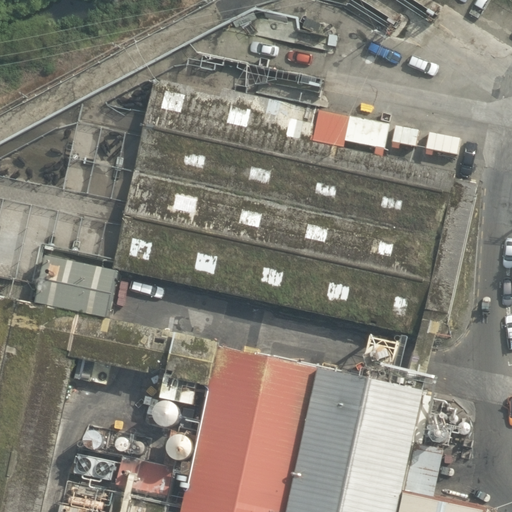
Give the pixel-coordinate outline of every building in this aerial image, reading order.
[(113,269),(417,337),(405,390),(423,394),(438,324),(450,314),(479,185),(455,180),(456,173),(383,157),(390,126),(245,94),(222,89),(221,93),(158,80),(126,217),(113,269)] [(462,136),(429,130),(424,158),(457,164),(462,136)] [(422,137),(391,132),(388,152),(419,157),(422,137)] [(107,320),(118,273),(46,257),(35,304),(107,320)] [(198,386),(209,389),(218,349),(218,344),(107,320),(35,304),(0,296),(0,511),(42,511),(76,360),(148,375),(150,369),(165,373),(159,401),(193,408),(198,386)] [(423,394),(405,390),(218,349),(209,389),(181,511),(488,511),(489,509),(435,497),(445,450),(424,445),(432,408),(422,406),(425,394),(423,394)] [(166,511),(176,468),(151,463),(156,439),(90,426),(71,467),(62,511),(166,511)]
